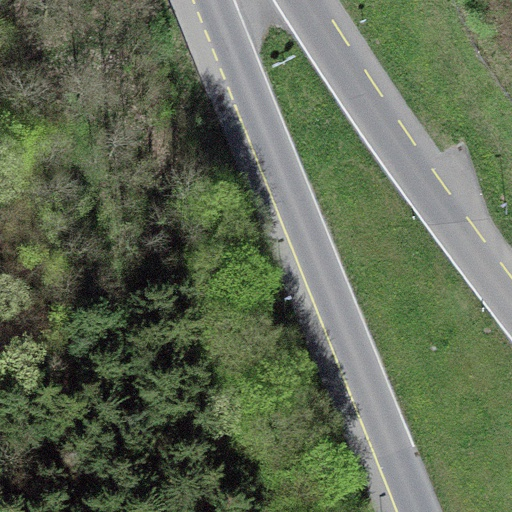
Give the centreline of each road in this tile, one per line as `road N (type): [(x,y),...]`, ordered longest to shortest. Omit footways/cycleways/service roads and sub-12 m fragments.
road 1 (secondary): [(210,0),(412,511)]
road 2 (secondary): [(511,299),(303,0)]
